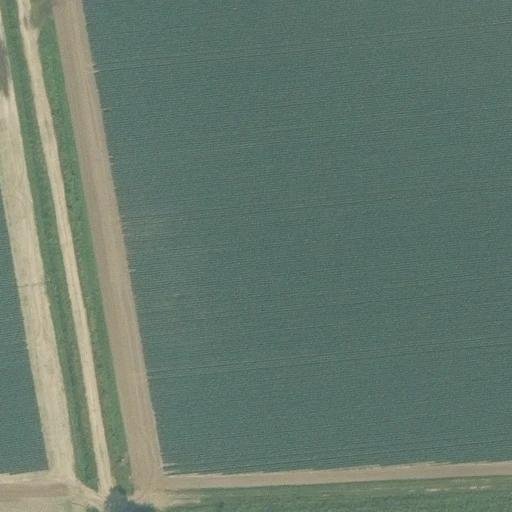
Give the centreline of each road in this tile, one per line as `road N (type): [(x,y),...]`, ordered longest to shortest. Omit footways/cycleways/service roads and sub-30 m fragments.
road 1 (track): [(23,0),(108,506)]
road 2 (track): [(108,506),(511,488)]
